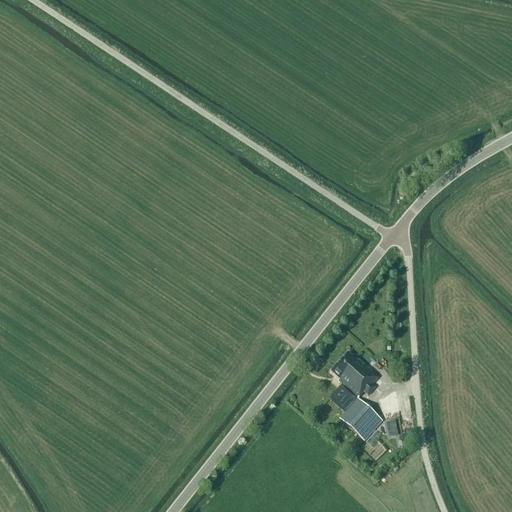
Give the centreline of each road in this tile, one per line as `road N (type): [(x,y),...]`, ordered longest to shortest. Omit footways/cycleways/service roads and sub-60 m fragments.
road 1 (unclassified): [(390,237),(30,0)]
road 2 (tertiary): [(172,511),(390,237)]
road 3 (unclassified): [(443,511),(421,443),(408,256),(394,232)]
road 4 (tertiary): [(394,232),(440,183),(511,139)]
